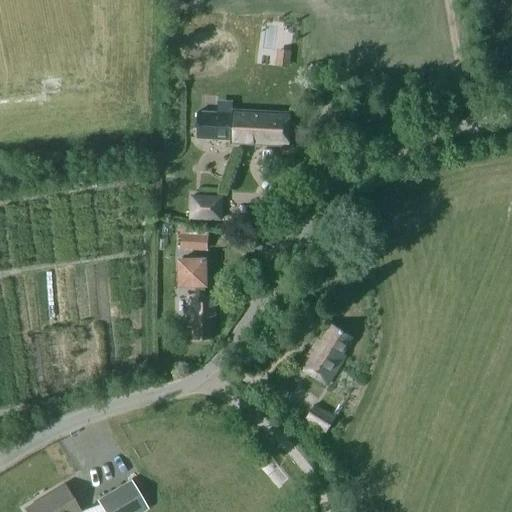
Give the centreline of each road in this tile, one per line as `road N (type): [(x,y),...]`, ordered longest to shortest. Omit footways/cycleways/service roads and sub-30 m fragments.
road 1 (unclassified): [(200,378),(246,321),(301,224),(350,180),(404,146),(511,121)]
road 2 (unclassified): [(0,460),(69,422),(200,378)]
road 3 (unclassified): [(200,378),(283,440),(317,486),(325,511)]
